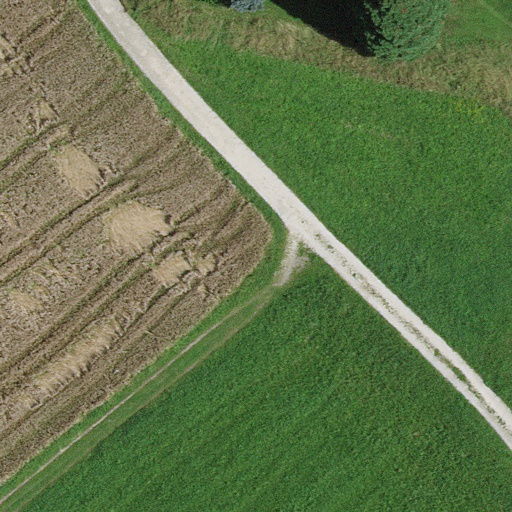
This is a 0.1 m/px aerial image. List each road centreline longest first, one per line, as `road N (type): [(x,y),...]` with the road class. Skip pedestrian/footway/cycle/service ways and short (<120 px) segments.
road 1 (track): [(511,435),(150,66),(104,0)]
road 2 (track): [(5,511),(325,244)]
